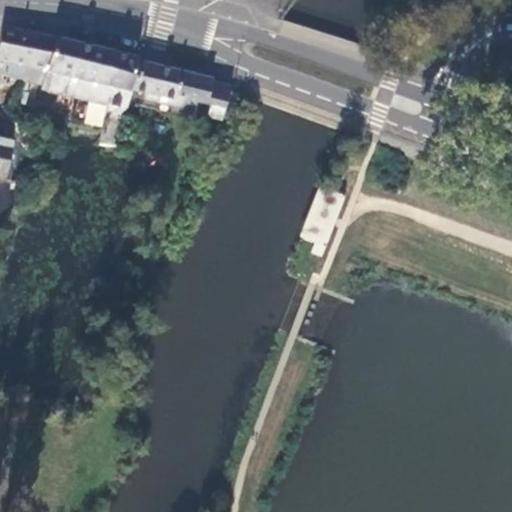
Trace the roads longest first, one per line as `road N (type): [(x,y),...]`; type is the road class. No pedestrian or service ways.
road 1 (secondary): [(162,22),(244,62),(511,159)]
road 2 (secondary): [(511,121),(258,35),(162,22)]
road 3 (secondary): [(162,22),(0,0)]
